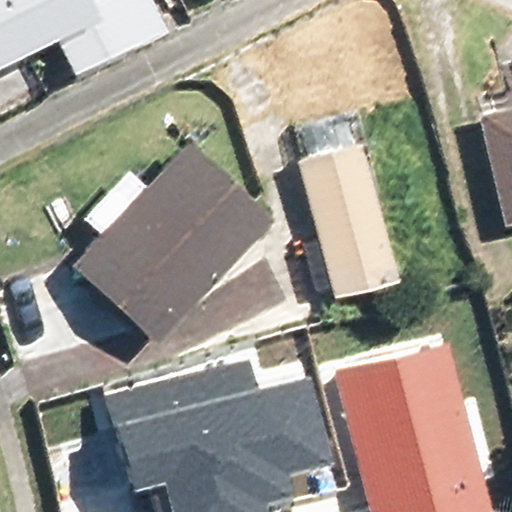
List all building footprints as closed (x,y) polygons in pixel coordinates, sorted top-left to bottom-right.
[(0,0),(0,47),(72,17),(64,0),(0,0)] [(511,101),(468,108),(485,216),(511,211),(511,101)] [(275,209),(192,128),(69,256),(153,336),(275,209)] [(348,133),(285,149),(323,295),(385,278),(348,133)] [(489,511),(447,348),(339,376),(375,511),(489,511)] [(116,401),(137,495),(158,491),(162,511),(276,511),(272,495),(295,489),(292,475),(336,465),(318,385),(260,398),(254,370),(116,401)]
